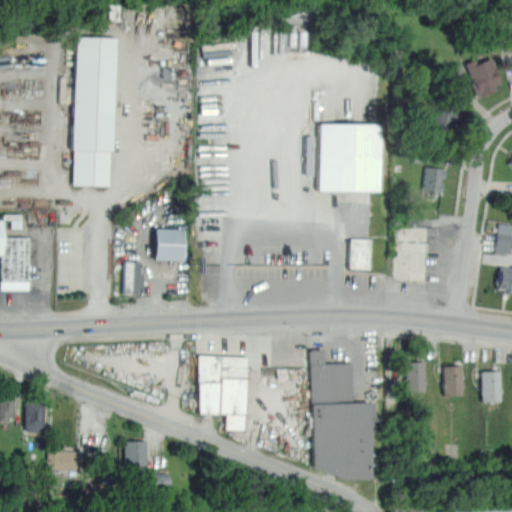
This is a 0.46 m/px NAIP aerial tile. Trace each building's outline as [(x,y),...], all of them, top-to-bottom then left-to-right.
[(107,182),(72,181),(73,145),(70,145),(73,31),(114,32),(111,147),(108,147),(107,182)] [(493,84),(494,87),(475,95),(472,87),(475,86),(470,76),(469,76),(463,63),(472,59),(474,64),(488,57),(498,81),(493,84)] [(461,109),(456,125),(450,123),(449,128),(446,127),(444,135),(446,135),(442,145),(424,139),(430,121),(434,122),(440,102),(461,109)] [(317,123),(316,189),(379,190),(380,124),(317,123)] [(440,191),(422,188),(425,166),(444,169),(442,177),(440,176),(439,183),(442,183),(440,191)] [(181,228),(180,259),(153,259),(153,228),(181,228)] [(508,253),(508,245),(511,244),(511,234),(494,234),(494,253),(508,253)] [(0,237),(28,237),(28,281),(27,281),(27,288),(0,289),(0,237)] [(366,267),(347,267),(348,238),(367,239),(366,267)] [(141,261),(123,260),(121,293),(140,294),(141,261)] [(511,266),(511,271),(511,288),(508,288),(508,292),(503,291),(503,288),(496,287),(498,265),(511,266)] [(374,402),(374,418),(377,418),(377,438),(369,438),(370,477),(341,477),(308,465),(307,349),(322,348),(322,363),(349,363),(349,402),(374,402)] [(243,429),(224,428),(224,412),(197,411),(199,355),(245,357),(243,429)] [(405,391),(404,362),(422,361),(423,391),(405,391)] [(442,395),(441,366),(460,365),(461,395),(442,395)] [(480,399),(479,371),(498,371),(499,399),(480,399)] [(7,421),(0,421),(0,391),(1,391),(1,387),(11,387),(11,392),(13,392),(12,409),(14,409),(14,420),(7,420),(7,421)] [(37,430),(24,430),(24,426),(23,426),(23,400),(27,400),(27,396),(39,397),(39,401),(42,402),(42,427),(37,426),(37,430)] [(139,472),(139,470),(124,471),(123,440),(144,440),(145,472),(139,472)] [(45,451),(57,451),(57,450),(77,451),(76,470),(57,469),(56,472),(51,472),(52,468),(44,468),(45,451)] [(146,473),(147,487),(169,486),(168,472),(146,473)]
